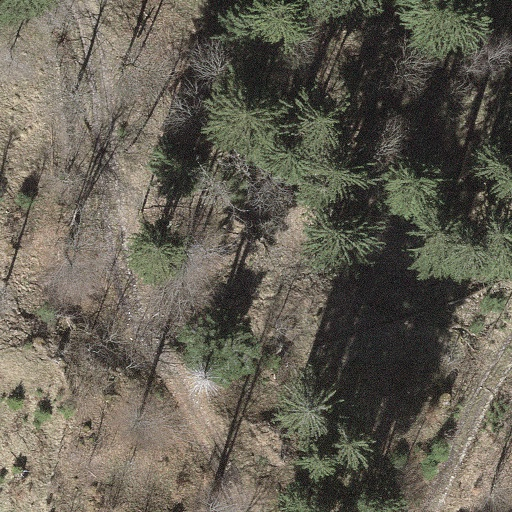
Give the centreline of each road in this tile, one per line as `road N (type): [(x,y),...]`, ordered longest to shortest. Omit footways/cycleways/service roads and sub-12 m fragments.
road 1 (track): [(242,511),(227,471),(130,313),(107,43),(86,0)]
road 2 (track): [(511,350),(433,511)]
